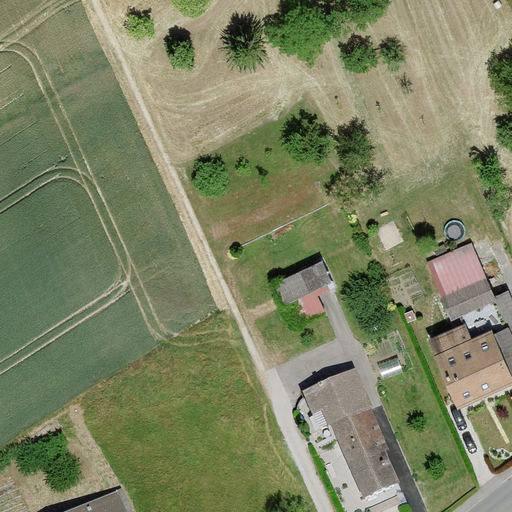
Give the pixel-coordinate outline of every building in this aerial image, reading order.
[(482,274),(469,244),(428,263),(441,292),(482,274)] [(295,325),(323,312),(315,294),(333,286),(321,260),(275,282),(295,325)] [(430,337),(459,402),(511,379),(511,375),(510,372),(511,370),(511,302),(507,290),(493,297),(482,274),(441,292),(452,315),(460,312),(464,322),(430,337)] [(331,424),(369,408),(354,372),(302,393),(312,417),(326,411),(331,424)] [(369,408),(331,424),(363,500),(401,484),(369,408)] [(131,511),(122,491),(75,511),(131,511)] [(373,511),(393,505),(389,493),(369,499),(373,511)]
